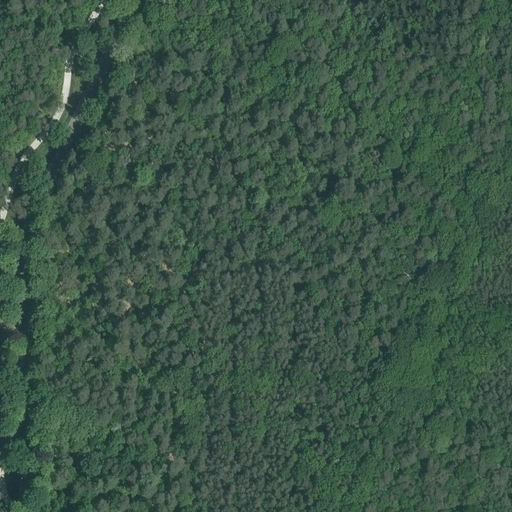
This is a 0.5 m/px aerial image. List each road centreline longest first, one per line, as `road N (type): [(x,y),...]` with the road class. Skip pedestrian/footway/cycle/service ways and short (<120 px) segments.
road 1 (tertiary): [(25,511),(31,217),(136,0)]
road 2 (unknown): [(356,0),(264,187),(212,257)]
road 3 (unknown): [(212,257),(132,373),(120,511)]
